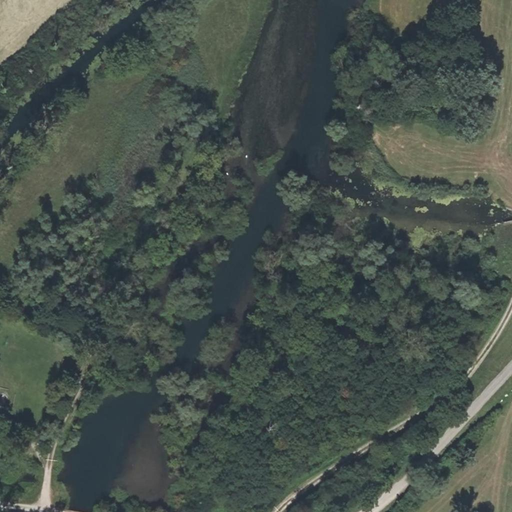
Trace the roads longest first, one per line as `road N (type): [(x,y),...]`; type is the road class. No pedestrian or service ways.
road 1 (track): [(47,474),(88,371),(202,150),(248,7)]
road 2 (track): [(511,304),(459,385),(280,511)]
